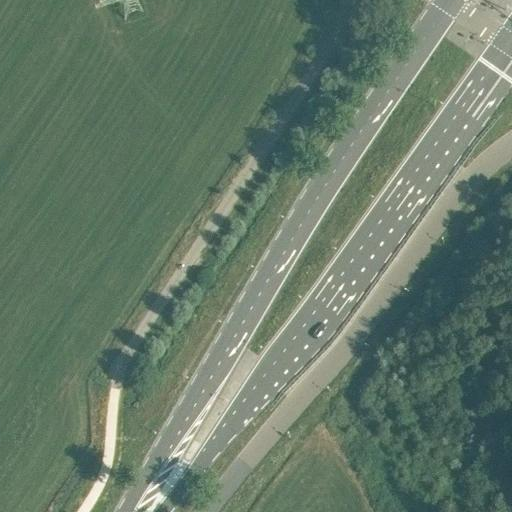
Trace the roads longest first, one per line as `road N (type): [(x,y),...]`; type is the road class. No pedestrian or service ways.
road 1 (primary): [(449,1),(339,163),(132,511)]
road 2 (primary): [(160,511),(511,44)]
road 3 (unclassified): [(205,511),(353,337),(475,174),(511,146)]
